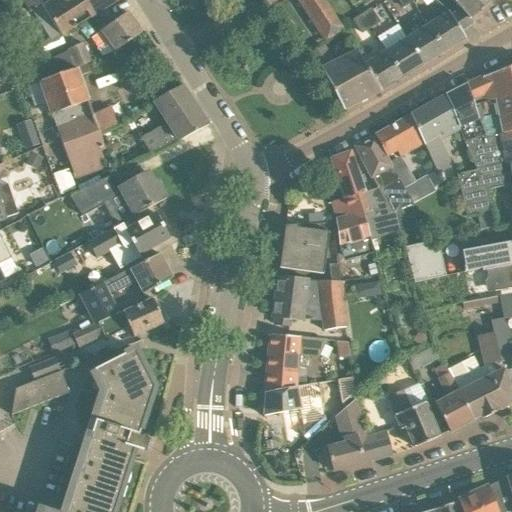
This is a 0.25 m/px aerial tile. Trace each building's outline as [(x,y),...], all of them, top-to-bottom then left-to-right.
[(38,0),(24,0),(23,1),(30,11),(41,4),(38,0)] [(118,0),(117,0),(52,0),(43,6),(61,36),(118,0)] [(300,0),(326,39),(343,29),(324,0),(300,0)] [(468,18),(486,0),(452,0),(455,2),(460,9),(468,18)] [(379,22),(371,8),(362,14),(370,28),(379,22)] [(426,24),(442,51),(464,38),(459,30),(471,23),(468,18),(460,9),(450,15),(447,11),(426,24)] [(141,33),(127,13),(113,22),(110,18),(98,27),(101,31),(91,38),(97,48),(106,41),(114,52),(141,33)] [(370,28),(362,14),(352,20),(360,34),(370,28)] [(422,64),(431,58),(442,51),(426,24),(406,37),(422,64)] [(385,50),(402,77),(422,64),(406,37),(385,50)] [(46,61),(47,62),(51,77),(76,69),(91,62),(82,42),(66,50),(67,53),(46,61)] [(312,53),(342,111),(379,91),(364,64),(356,49),(332,62),(324,47),(312,53)] [(364,64),(379,91),(380,91),(402,77),(385,50),(364,64)] [(47,62),(37,66),(41,80),(51,77),(47,62)] [(511,96),(511,64),(481,76),(468,82),(465,84),(471,103),(494,99),(511,96)] [(76,69),(51,77),(41,80),(27,85),(34,106),(45,102),(49,115),(51,114),(74,179),(105,167),(99,150),(104,148),(98,129),(116,122),(110,104),(90,110),(76,69)] [(465,84),(443,96),(456,125),(460,123),(475,116),(471,103),(465,84)] [(181,86),(153,101),(166,122),(140,137),(151,156),(207,126),(181,86)] [(433,165),(436,173),(451,166),(440,140),(458,130),(456,125),(443,96),(409,116),(423,145),(433,165)] [(497,136),(511,132),(511,96),(494,99),(496,110),(475,116),(460,123),(479,167),(484,167),(503,164),(497,136)] [(409,116),(373,136),(384,159),(387,157),(396,152),(399,158),(423,145),(409,116)] [(19,148),(35,145),(30,122),(14,125),(19,148)] [(503,164),(511,161),(511,132),(497,136),(503,164)] [(365,218),(369,235),(371,242),(400,232),(396,211),(411,205),(403,190),(398,179),(387,157),(384,159),(373,136),(353,147),(369,179),(373,178),(377,187),(363,192),(370,217),(365,218)] [(32,153),(28,161),(40,167),(44,159),(32,153)] [(334,214),(338,243),(369,235),(365,218),(370,217),(363,192),(349,153),(331,159),(344,198),(331,203),(334,214)] [(488,191),(511,185),(511,161),(503,164),(484,167),(488,191)] [(491,210),(488,191),(484,167),(479,167),(457,172),(467,216),(476,214),(491,210)] [(61,195),(76,190),(68,169),(53,175),(61,195)] [(122,199),(132,218),(134,216),(166,199),(157,183),(154,185),(147,173),(114,191),(107,177),(69,197),(82,216),(105,203),(107,206),(122,199)] [(409,173),(398,179),(403,190),(415,183),(409,173)] [(403,190),(411,205),(435,192),(427,177),(415,183),(403,190)] [(0,220),(4,219),(17,214),(7,184),(0,186),(0,220)] [(476,214),(480,231),(495,227),(491,210),(476,214)] [(96,259),(121,245),(123,250),(132,245),(138,255),(169,238),(155,214),(138,223),(134,216),(132,218),(86,242),(96,259)] [(285,227),(285,229),(280,269),(323,275),(331,225),(299,227),(285,227)] [(0,282),(2,281),(0,276),(0,263),(11,259),(0,237),(0,282)] [(446,272),(442,255),(438,240),(404,247),(412,278),(446,272)] [(511,241),(462,251),(465,269),(482,266),(511,260),(511,241)] [(42,249),(30,256),(36,268),(48,261),(42,249)] [(76,265),(70,254),(53,263),(59,274),(76,265)] [(171,278),(159,254),(81,294),(95,323),(117,314),(109,298),(138,283),(143,293),(171,278)] [(511,260),(482,266),(486,289),(511,284),(511,260)] [(329,266),(331,283),(340,283),(338,265),(329,266)] [(377,275),(375,265),(368,267),(370,277),(377,275)] [(309,281),(278,278),(272,319),(275,319),(275,326),(289,327),(289,321),(304,322),(304,316),(319,316),(322,339),(328,340),(347,341),(340,283),(331,283),(309,281)] [(511,318),(511,300),(511,301),(510,294),(498,296),(500,306),(503,320),(511,318)] [(500,306),(498,296),(463,302),(464,312),(500,306)] [(80,351),(122,331),(121,329),(128,325),(134,337),(163,324),(152,299),(117,314),(95,323),(72,334),(80,351)] [(511,338),(502,320),(492,322),(494,331),(500,360),(511,353),(511,338)] [(47,340),(53,354),(76,345),(69,330),(47,340)] [(419,330),(413,342),(422,348),(428,337),(429,336),(428,335),(419,330)] [(500,360),(494,331),(487,332),(478,334),(485,366),(479,368),(474,357),(450,369),(455,380),(452,382),(458,393),(472,419),(473,420),(480,415),(482,418),(498,410),(498,409),(511,403),(510,401),(511,401),(502,367),(500,360)] [(322,339),(270,335),(265,393),(296,388),(298,368),(308,369),(309,358),(319,359),(328,340),(322,339)] [(338,352),(340,363),(349,362),(348,350),(338,352)] [(113,511),(117,501),(110,499),(120,469),(127,471),(133,454),(128,453),(130,449),(142,453),(142,451),(135,449),(140,436),(138,435),(144,418),(141,417),(149,394),(127,353),(92,371),(106,396),(68,511),(46,511),(43,511),(113,511)] [(413,370),(421,366),(422,366),(417,357),(416,355),(407,360),(413,370)] [(29,368),(35,382),(61,372),(55,358),(29,368)] [(435,406),(449,433),(472,419),(458,393),(452,382),(447,373),(443,365),(432,371),(445,393),(448,392),(451,396),(435,406)] [(61,372),(35,382),(16,390),(12,416),(69,393),(61,372)] [(346,380),(333,382),(336,396),(348,394),(346,380)] [(296,388),(265,393),(263,416),(264,417),(264,416),(320,407),(319,403),(332,400),(329,382),(296,388)] [(407,428),(415,447),(441,437),(428,402),(411,409),(403,389),(385,396),(399,430),(407,428)] [(366,438),(357,400),(334,419),(340,440),(343,439),(344,444),(326,449),(332,472),(364,464),(364,463),(372,461),(366,438)] [(386,432),(366,438),(372,461),(392,455),(386,432)] [(511,511),(511,474),(507,477),(492,486),(488,488),(497,511),(511,511)] [(497,511),(488,488),(457,500),(458,501),(461,511),(497,511)] [(461,511),(458,501),(434,510),(434,511),(461,511)]
